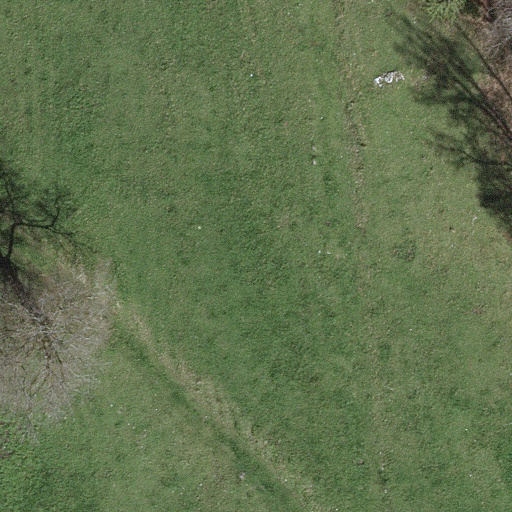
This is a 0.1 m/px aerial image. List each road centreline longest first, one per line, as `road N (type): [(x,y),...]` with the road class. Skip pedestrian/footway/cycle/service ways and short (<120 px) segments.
road 1 (track): [(367,511),(312,0)]
road 2 (track): [(0,222),(288,511)]
